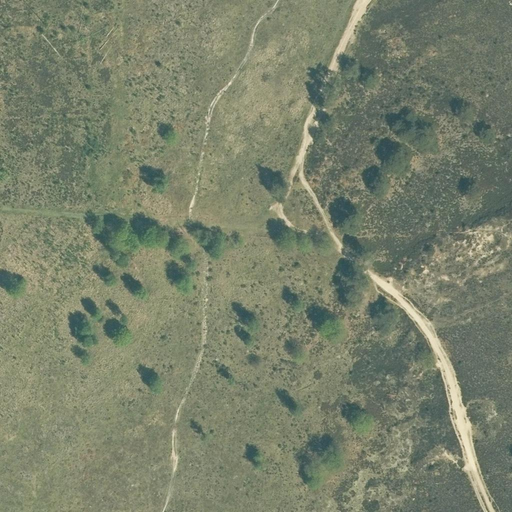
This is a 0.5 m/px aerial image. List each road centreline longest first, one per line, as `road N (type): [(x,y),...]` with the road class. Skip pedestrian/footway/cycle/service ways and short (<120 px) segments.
road 1 (track): [(492,511),(441,352),(388,286),(334,238)]
road 2 (track): [(299,159),(364,0)]
road 3 (track): [(334,238),(292,227),(279,212),(299,159)]
